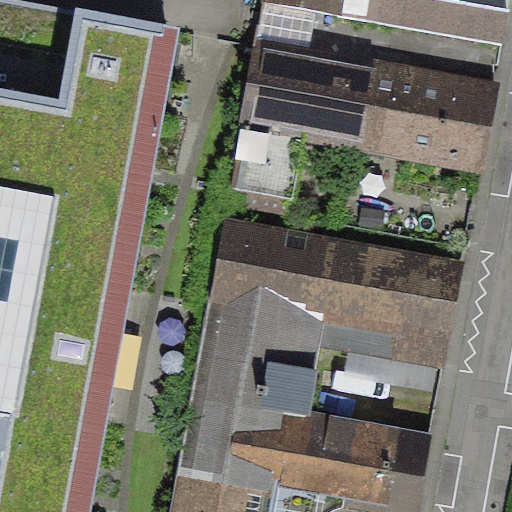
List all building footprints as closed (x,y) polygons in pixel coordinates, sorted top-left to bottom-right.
[(80,511),(169,31),(0,0),(0,407),(28,413),(9,511),(80,511)] [(343,19),(346,0),(266,0),(266,5),(317,14),(343,19)] [(317,14),(266,5),(258,49),(309,58),(317,14)] [(309,58),(258,49),(244,127),(307,138),(362,148),(377,70),(309,58)] [(493,91),(377,70),(362,148),(480,169),(493,91)] [(307,138),(244,127),(234,192),(293,201),(307,138)] [(228,227),(198,397),(235,403),(310,416),(322,343),(450,365),(466,268),(228,227)] [(235,403),(198,397),(176,511),(320,511),(322,503),(221,486),(235,403)] [(310,416),(235,403),(221,486),(322,503),(375,511),(417,511),(431,437),(310,416)]
